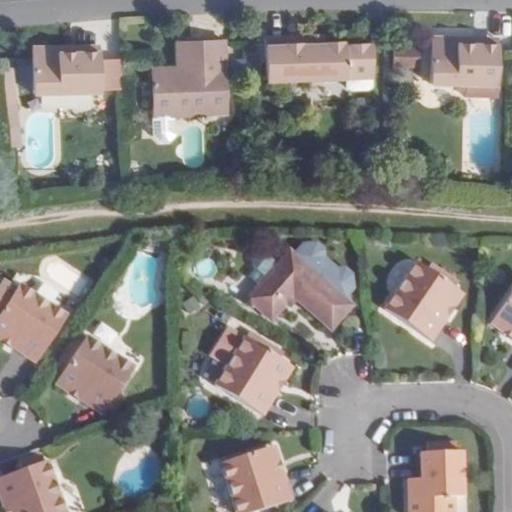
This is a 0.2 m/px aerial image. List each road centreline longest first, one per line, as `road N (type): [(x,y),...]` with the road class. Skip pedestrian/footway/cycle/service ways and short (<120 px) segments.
road 1 (residential): [(511,457),(501,435),(472,416),(397,416),(365,422),(355,475)]
road 2 (residential): [(0,15),(190,0)]
